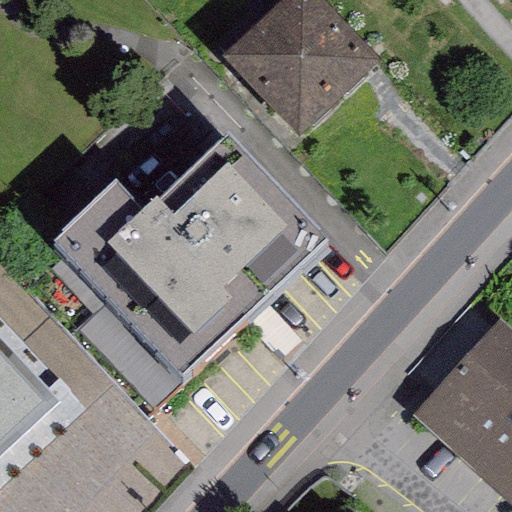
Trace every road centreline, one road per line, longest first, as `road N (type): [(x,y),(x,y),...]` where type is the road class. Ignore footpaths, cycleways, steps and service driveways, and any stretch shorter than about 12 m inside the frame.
road 1 (tertiary): [(320,393),(511,190)]
road 2 (residential): [(320,393),(455,511)]
road 3 (tertiary): [(212,511),(320,393)]
